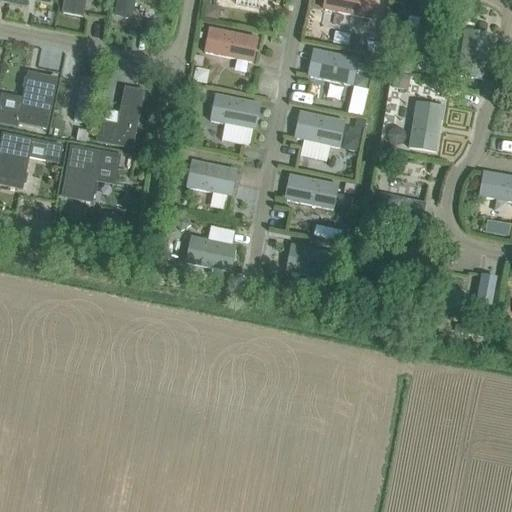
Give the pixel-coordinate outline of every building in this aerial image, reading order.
[(85,0),(63,0),(61,17),(82,21),(85,0)] [(153,0),(117,0),(113,20),(131,23),(135,0),(149,0),(153,1),(153,0)] [(325,0),(323,13),(372,23),(376,0),(325,0)] [(432,65),(441,19),(424,15),(415,62),(432,65)] [(492,36),(464,31),(456,76),(484,81),(492,36)] [(204,57),(254,67),(259,42),(209,32),(204,57)] [(360,62),(313,53),(307,80),(354,90),(360,62)] [(0,111),(0,124),(13,127),(14,123),(46,130),(57,80),(28,74),(27,79),(25,81),(23,89),(25,91),(20,116),(0,111)] [(98,83),(83,80),(75,127),(89,130),(98,83)] [(100,124),(97,143),(132,150),(143,93),(125,90),(118,127),(100,124)] [(262,107),(215,97),(210,125),(256,135),(262,107)] [(434,154),(444,108),(417,103),(408,148),(434,154)] [(347,125),(300,115),(294,142),(341,152),(347,125)] [(3,135),(0,150),(0,185),(22,190),(23,186),(25,184),(27,176),(25,174),(32,142),(3,135)] [(48,145),(45,161),(58,164),(62,148),(48,145)] [(63,197),(63,198),(91,203),(92,197),(94,195),(95,188),(95,187),(94,186),(95,181),(111,184),(114,185),(119,158),(116,157),(72,149),(63,197)] [(238,174),(191,165),(186,192),(233,201),(238,174)] [(511,178),(483,174),(478,200),(511,205),(511,178)] [(340,189),(289,179),(284,205),(334,215),(340,189)] [(424,204),(377,195),(372,221),(419,231),(424,204)] [(237,251),(191,241),(185,268),(231,278),(237,251)] [(336,255),(290,246),(285,273),(331,282),(336,255)] [(431,254),(395,247),(390,272),(426,279),(431,254)] [(491,313),(496,278),(481,276),(475,311),(491,313)]
